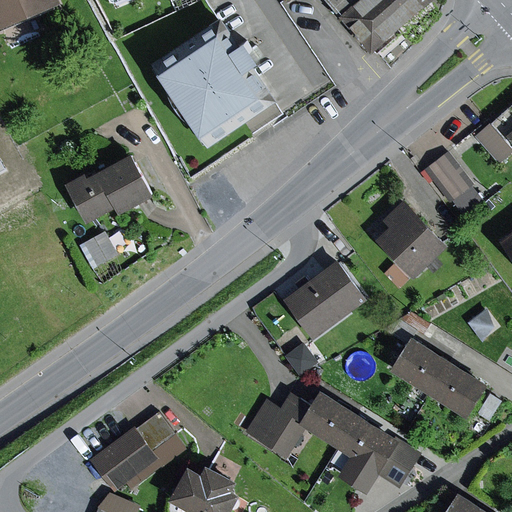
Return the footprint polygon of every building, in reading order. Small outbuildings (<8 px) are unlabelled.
[(69,0),(0,0),(0,4),(7,24),(70,0),(69,0)] [(338,0),(372,44),(430,0),(338,0)] [(233,11),(163,55),(218,140),(287,96),(233,11)] [(511,107),(491,125),(511,150),(511,107)] [(125,150),(64,180),(85,224),(146,194),(125,150)] [(450,153),(424,171),(457,217),(483,199),(450,153)] [(389,225),(377,234),(406,273),(440,248),(404,199),(381,215),(389,225)] [(511,230),(495,243),(511,265),(511,230)] [(336,261),(282,299),(311,339),(364,300),(336,261)] [(424,396),(445,363),(407,339),(386,372),(424,396)] [(309,343),(294,356),(307,371),(321,359),(309,343)] [(445,363),(424,396),(466,422),(487,388),(445,363)] [(328,444),(349,408),(313,388),(306,402),(293,395),(283,412),(267,403),(248,437),(290,460),(306,432),(328,444)] [(349,408),(328,444),(347,455),(334,479),(363,495),(397,435),(349,408)] [(158,414),(92,463),(115,495),(182,446),(158,414)] [(234,511),(246,490),(195,464),(178,497),(206,511),(234,511)] [(491,511),(460,492),(447,511),(491,511)] [(139,511),(141,509),(105,495),(98,511),(139,511)]
